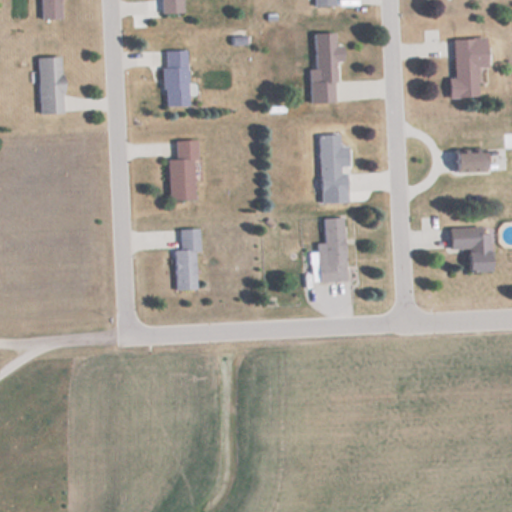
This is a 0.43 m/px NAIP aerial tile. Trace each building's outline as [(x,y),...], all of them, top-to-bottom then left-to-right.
[(55,0),(35,0),(36,19),(56,18),(55,0)] [(155,0),(156,13),(179,13),(178,0),(155,0)] [(332,60),(338,60),(338,43),(331,44),(331,31),(310,32),(311,68),(306,68),(306,102),(332,102),(332,60)] [(482,37),(449,38),(450,78),(444,78),(444,97),(474,97),(473,67),(483,66),(482,37)] [(184,50),(160,50),(160,105),(185,105),(184,50)] [(58,113),(57,56),(33,56),(34,113),(58,113)] [(315,134),(316,193),(343,192),(341,133),(315,134)] [(164,159),(165,200),(192,199),(191,140),(171,140),(171,159),(164,159)] [(481,171),(481,151),(450,151),(450,171),(481,171)] [(316,281),(342,280),(341,217),(320,217),(321,243),(315,243),(316,281)] [(445,228),(445,250),(462,249),(462,272),(486,272),(485,227),(445,228)] [(170,249),(172,291),(194,290),(192,251),(196,251),(195,228),(176,229),(177,248),(170,249)]
